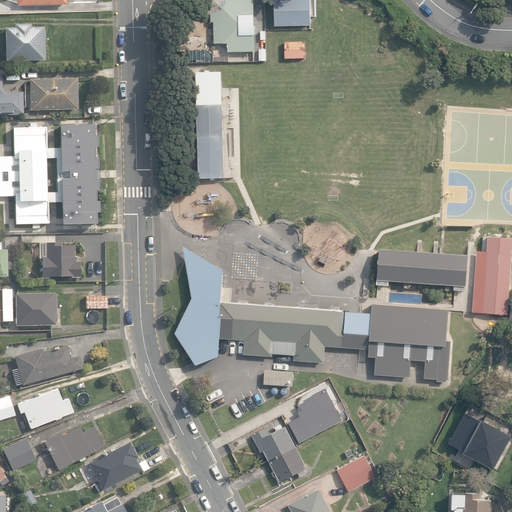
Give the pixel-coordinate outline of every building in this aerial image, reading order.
[(227,42),(227,51),(255,50),(253,0),(209,0),(210,21),(213,21),(214,42),(227,42)] [(274,0),(275,26),(310,25),(310,0),(274,0)] [(367,7),(323,7),(323,17),(367,17),(367,7)] [(6,27),(7,61),(45,60),(45,27),(32,27),(32,24),(16,24),(16,27),(6,27)] [(212,50),(187,50),(187,63),(212,63),(212,50)] [(227,52),(217,53),(217,62),(228,62),(227,52)] [(222,89),(222,72),(209,73),(209,70),(205,71),(205,73),(197,73),(199,179),(211,179),(211,180),(215,180),(215,179),(225,179),(225,178),(232,178),(232,168),(225,168),(223,116),(231,116),(231,108),(223,108),(223,97),(230,97),(229,89),(222,89)] [(0,113),(10,113),(10,116),(25,115),(24,91),(9,92),(4,87),(3,72),(0,71),(0,113)] [(77,78),(30,79),(31,110),(78,109),(77,78)] [(46,150),(47,148),(47,127),(38,128),(37,123),(30,124),(30,128),(14,128),(14,157),(0,156),(0,196),(15,196),(16,225),(49,224),(49,203),(49,201),(48,201),(48,192),(47,159),(46,150)] [(62,203),(63,225),(98,225),(97,213),(100,213),(100,201),(97,201),(97,191),(100,192),(99,180),(96,180),(96,170),(99,170),(99,158),(96,158),(95,148),(99,148),(98,136),(95,136),(95,124),(93,125),(93,123),(80,124),(80,125),(60,126),(61,146),(61,172),(69,172),(69,179),(62,179),(62,203)] [(49,203),(62,203),(62,179),(69,179),(69,172),(61,172),(61,146),(60,146),(60,148),(47,148),(48,150),(46,150),(47,159),(56,158),(57,192),(48,192),(48,201),(49,201),(49,203)] [(486,250),(475,249),(471,310),(506,313),(511,237),(487,235),(486,250)] [(42,256),(43,278),(82,277),(81,260),(78,261),(78,257),(76,257),(75,244),(62,244),(62,241),(46,241),(47,256),(42,256)] [(197,366),(220,357),(221,339),(222,319),(221,319),(222,303),(225,271),(184,246),(193,299),(176,334),(197,366)] [(465,288),(467,253),(378,248),(377,259),(376,259),(375,263),(377,263),(375,284),(388,284),(388,280),(453,284),(452,287),(465,288)] [(16,293),(17,325),(51,325),(56,324),(56,314),(58,314),(57,294),(56,294),(56,292),(55,292),(16,293)] [(87,296),(87,309),(108,308),(107,295),(87,296)] [(345,312),(222,303),(221,319),(222,319),(221,339),(245,341),(244,355),(273,357),(273,354),(295,356),(295,361),(324,363),(326,346),(369,350),(368,357),(376,358),(375,375),(411,378),(412,360),(426,361),(425,379),(437,380),(437,382),(448,383),(448,381),(449,381),(452,342),(447,341),(449,310),(373,304),(372,314),(347,312),(345,330),(344,330),(345,312)] [(464,339),(454,338),(452,358),(463,359),(464,339)] [(13,370),(17,385),(22,383),(23,384),(83,368),(80,355),(71,357),(68,346),(67,345),(44,351),(43,348),(15,355),(15,357),(18,368),(13,370)] [(264,384),(293,385),(294,372),(265,370),(264,384)] [(24,411),(31,428),(73,411),(68,398),(62,400),(58,391),(57,388),(50,391),(17,404),(21,413),(24,411)] [(0,419),(16,415),(10,395),(0,397),(0,419)] [(463,453),(493,469),(511,436),(481,419),(463,453)] [(264,451),(280,482),(298,472),(300,476),(307,473),(305,469),(307,467),(286,426),(283,427),(281,423),(275,426),(277,429),(272,432),(269,426),(252,435),(261,453),(264,451)] [(44,441),(59,469),(79,459),(80,461),(86,458),(85,455),(104,446),(94,426),(83,431),(80,426),(63,435),(61,432),(44,441)] [(3,448),(13,470),(36,459),(26,438),(3,448)] [(89,462),(103,489),(142,470),(136,458),(138,456),(130,441),(89,462)] [(345,451),(348,457),(356,453),(352,447),(345,451)] [(349,492),(376,477),(364,455),(337,469),(349,492)] [(331,511),(319,488),(288,504),(292,511),(331,511)] [(490,511),(491,499),(481,498),(481,492),(464,492),(464,508),(462,508),(461,511),(490,511)] [(371,511),(392,499),(389,494),(368,506),(371,511)] [(127,511),(122,502),(121,503),(118,496),(103,503),(101,500),(78,511),(127,511)]
